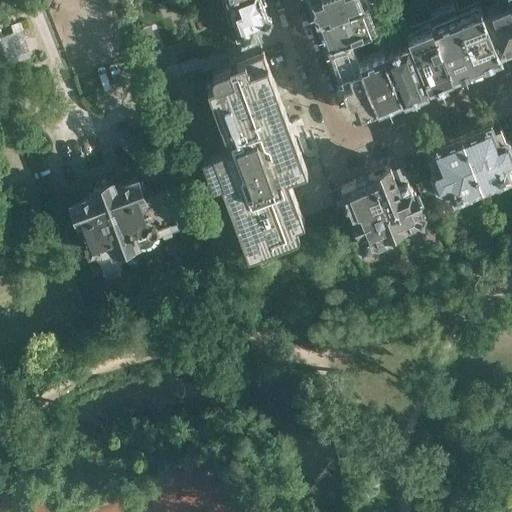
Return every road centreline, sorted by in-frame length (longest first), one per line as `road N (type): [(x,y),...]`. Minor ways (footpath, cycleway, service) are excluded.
road 1 (residential): [(511,81),(343,154),(283,0)]
road 2 (track): [(75,129),(28,0)]
